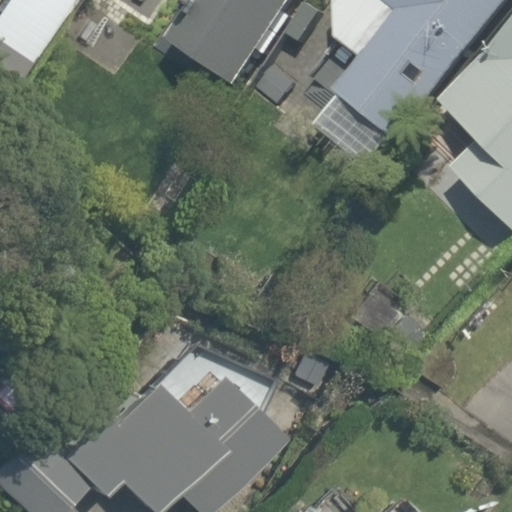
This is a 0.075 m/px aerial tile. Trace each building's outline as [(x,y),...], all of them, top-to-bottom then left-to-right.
[(60,0),(0,0),(0,40),(28,57),(60,0)] [(195,0),(170,40),(233,81),(285,0),(195,0)] [(311,0),(310,1),(353,38),(302,98),(373,159),(507,0),(311,0)] [(498,147),(466,182),(511,224),(511,14),(440,92),(498,147)] [(146,396),(127,372),(49,434),(43,426),(26,439),(19,430),(0,444),(0,497),(11,511),(43,511),(79,484),(83,490),(102,475),(126,505),(160,478),(180,503),(259,440),(194,358),(146,396)] [(511,390),(496,375),(468,404),(511,446),(511,390)] [(295,511),(274,491),(253,511),(351,511),(350,511),(333,511),(321,500),(310,511),(295,511)]
